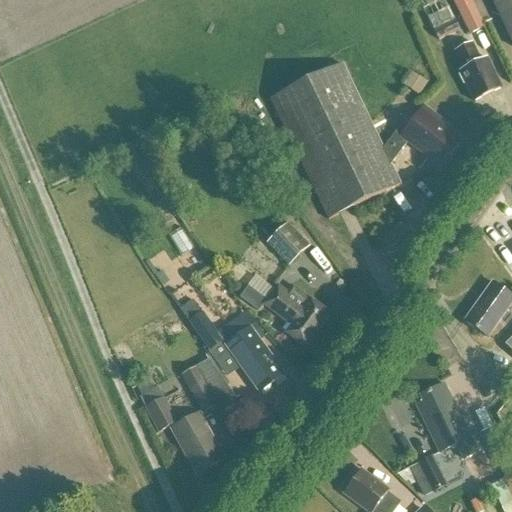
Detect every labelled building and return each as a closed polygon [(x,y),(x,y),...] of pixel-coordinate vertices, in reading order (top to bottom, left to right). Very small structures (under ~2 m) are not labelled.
[(485,30),(469,0),(454,0),(452,1),(470,38),(485,30)] [(511,0),(490,0),(511,45),(511,0)] [(474,104),(501,91),(486,61),(481,63),(472,45),(454,54),(463,72),(459,74),(474,104)] [(342,67),(270,102),(329,222),(400,187),(391,168),(407,145),(441,170),(462,143),(447,132),(449,128),(424,109),(412,125),(406,121),(383,152),(342,67)] [(289,269),(309,249),(287,226),(267,245),(289,269)] [(511,305),(511,299),(492,285),(464,324),(487,340),(511,305)] [(305,350),(330,317),(311,303),(306,310),(278,288),(263,307),(291,329),(286,336),(305,350)] [(171,310),(116,343),(129,365),(164,344),(159,335),(179,323),(171,310)] [(222,345),(203,316),(191,325),(210,353),(222,345)] [(259,396),(284,378),(251,331),(226,348),(259,396)] [(182,377),(189,391),(203,415),(217,407),(235,397),(211,360),(182,377)] [(478,456),(444,387),(420,399),(423,405),(416,408),(439,455),(456,447),(464,463),(478,456)] [(159,435),(176,425),(163,402),(146,411),(159,435)] [(197,477),(224,462),(199,417),(172,432),(197,477)] [(449,485),(435,457),(412,469),(425,496),(449,485)] [(361,474),(344,496),(366,511),(395,511),(401,505),(387,495),(388,494),(361,474)] [(503,484),(492,489),(502,511),(511,511),(511,477),(508,479),(503,484)] [(423,511),(416,503),(406,511),(423,511)]
